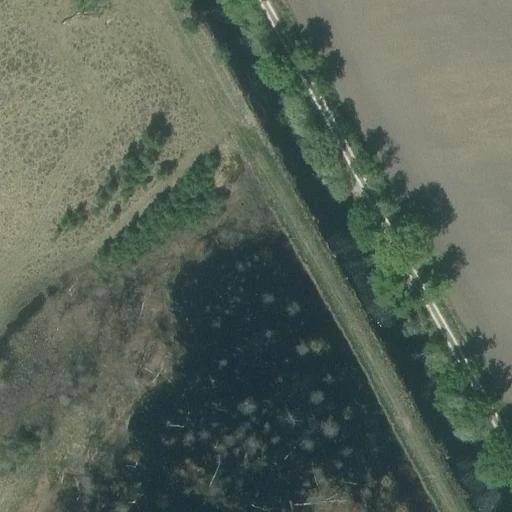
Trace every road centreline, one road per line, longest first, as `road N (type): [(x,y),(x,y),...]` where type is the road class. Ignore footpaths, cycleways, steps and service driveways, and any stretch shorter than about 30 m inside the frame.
road 1 (track): [(167,0),(453,511)]
road 2 (track): [(511,466),(256,0)]
